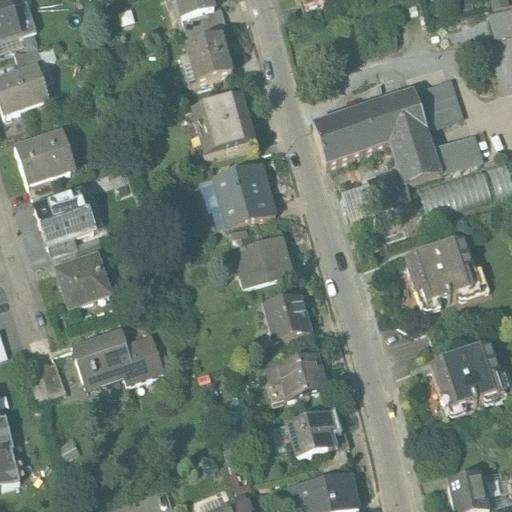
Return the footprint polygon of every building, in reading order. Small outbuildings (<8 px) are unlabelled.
[(0,0),(0,44),(20,39),(8,0),(0,0)] [(164,0),(172,24),(212,11),(208,0),(164,0)] [(291,0),(296,14),(347,0),(291,0)] [(511,12),(493,18),(499,42),(511,38),(511,12)] [(189,88),(231,76),(219,36),(178,48),(189,88)] [(0,76),(0,117),(46,104),(35,66),(0,76)] [(394,193),(438,179),(410,91),(308,124),(323,169),(380,150),(394,193)] [(198,161),(250,145),(235,98),(183,114),(198,161)] [(9,148),(21,191),(73,176),(61,133),(9,148)] [(222,230),(275,213),(259,164),(206,180),(222,230)] [(27,210),(40,248),(92,231),(80,193),(27,210)] [(241,290),(289,275),(277,236),(229,251),(241,290)] [(414,312),(469,294),(452,245),(398,263),(414,312)] [(46,270),(60,315),(109,299),(95,255),(46,270)] [(254,312),(266,350),(309,337),(297,299),(254,312)] [(125,385),(160,374),(147,336),(123,344),(119,333),(45,357),(48,365),(20,374),(30,404),(121,375),(125,385)] [(479,354),(423,373),(440,420),(496,401),(479,354)] [(281,408),(323,395),(312,359),(270,372),(281,408)] [(280,430),(292,467),(340,453),(329,415),(280,430)] [(0,487),(12,485),(0,432),(0,487)] [(446,487),(451,511),(483,511),(476,480),(446,487)] [(298,488),(301,511),(351,511),(348,482),(298,488)] [(249,511),(245,501),(215,511),(249,511)]
